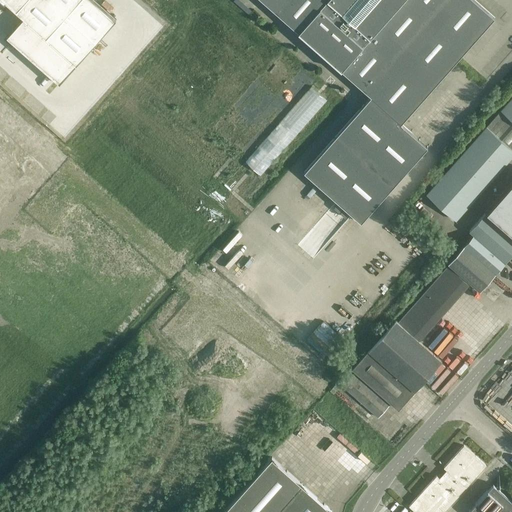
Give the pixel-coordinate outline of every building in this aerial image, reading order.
[(94,0),(0,0),(4,3),(5,2),(22,18),(6,37),(59,84),(116,20),(94,0)] [(261,0),(370,96),(303,172),(360,222),(427,147),(400,123),(494,18),(474,0),(261,0)] [(455,220),(511,156),(511,97),(501,110),(426,194),(455,220)] [(511,181),(487,209),(511,231),(511,181)] [(480,291),(505,262),(511,254),(511,235),(485,212),(469,230),(473,234),(448,263),(480,291)] [(404,313),(426,332),(445,312),(447,308),(454,301),(469,284),(447,265),(404,313)] [(419,340),(426,332),(404,313),(398,321),(395,319),(368,350),(414,391),(441,360),(419,340)] [(398,409),(414,391),(368,350),(349,371),(352,373),(389,405),(390,403),(398,409)] [(389,405),(352,373),(341,385),(379,417),(389,405)] [(466,488),(486,466),(463,445),(443,467),(449,473),(442,480),(436,475),(408,506),(415,511),(443,511),(459,495),(458,495),(465,487),(466,488)] [(330,511),(332,511),(301,483),(301,484),(272,459),(224,511),(330,511)] [(511,511),(511,500),(493,483),(468,511),(469,511),(511,511)]
